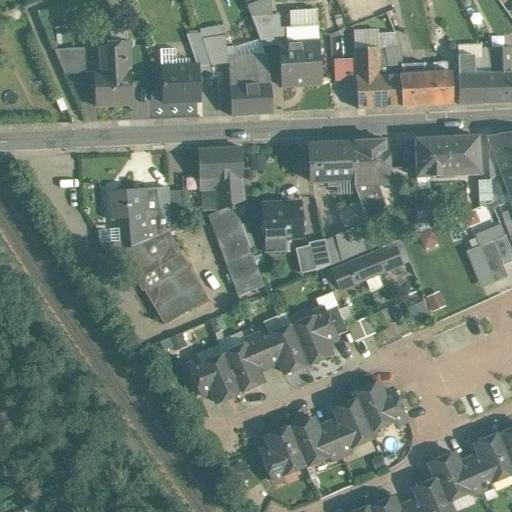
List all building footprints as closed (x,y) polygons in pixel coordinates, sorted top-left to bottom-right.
[(318,42),(278,44),(281,86),(321,83),(318,42)] [(130,105),(127,45),(98,46),(99,71),(93,71),(95,107),(130,105)] [(480,45),(457,45),(457,56),(473,56),(474,74),(481,74),(480,45)] [(399,46),(384,48),(386,62),(400,59),(399,46)] [(84,47),(53,49),(63,73),(85,72),(84,47)] [(378,48),(354,49),(355,77),(379,76),(378,48)] [(511,66),(511,48),(491,49),(492,73),(481,74),(482,104),(511,102),(511,66)] [(197,65),(175,66),(174,49),(159,50),(162,103),(199,101),(197,65)] [(473,56),(457,56),(458,74),(458,105),(482,104),(481,74),(474,74),(473,56)] [(400,59),(386,62),(388,75),(398,75),(402,74),(400,59)] [(425,63),(412,64),(412,74),(402,74),(398,75),(401,107),(440,105),(439,88),(434,89),(433,73),(425,73),(425,63)] [(448,63),(432,63),(433,73),(434,89),(439,88),(440,105),(451,104),(451,72),(448,72),(448,63)] [(355,77),(357,109),(401,107),(398,75),(388,75),(379,76),(355,77)] [(269,83),(230,86),(232,116),(271,113),(269,83)] [(511,133),(487,136),(501,174),(511,169),(511,133)] [(476,137),(445,139),(448,175),(479,173),(476,137)] [(445,139),(414,139),(416,177),(448,175),(445,139)] [(385,141),(352,143),(354,180),(354,184),(353,184),(359,201),(363,212),(374,208),(364,183),(377,183),(387,182),(385,141)] [(352,143),(307,145),(308,170),(310,170),(311,182),(354,180),(352,143)] [(240,148),(198,150),(199,180),(209,180),(209,185),(215,184),(216,211),(233,204),(243,200),(241,178),(240,148)] [(412,152),(403,152),(403,173),(413,172),(412,152)] [(243,168),(264,168),(264,154),(242,154),(243,168)] [(511,169),(501,174),(504,182),(498,184),(503,196),(508,193),(511,201),(511,200),(511,169)] [(391,222),(377,183),(364,183),(374,208),(363,212),(367,222),(370,230),(391,222)] [(182,219),(183,189),(170,189),(170,219),(182,219)] [(143,190),(106,193),(109,220),(118,219),(119,229),(118,229),(120,251),(140,243),(139,234),(155,233),(154,215),(146,216),(143,190)] [(345,231),(367,222),(363,212),(359,201),(336,210),(345,231)] [(299,203),(262,205),(264,252),(285,251),(284,238),(300,237),(299,203)] [(263,286),(233,204),(216,211),(206,215),(237,297),(263,286)] [(325,240),(330,264),(375,244),(370,230),(367,222),(345,231),(325,240)] [(511,253),(504,235),(491,240),(502,266),(511,261),(511,253)] [(325,240),(309,243),(315,271),(330,264),(325,240)] [(330,270),(339,290),(402,265),(393,245),(330,270)] [(197,248),(186,253),(190,262),(201,258),(197,248)] [(137,278),(136,282),(164,323),(207,296),(181,253),(137,278)] [(347,331),(336,306),(325,310),(335,336),(347,331)] [(325,310),(290,325),(307,364),(307,365),(330,355),(324,341),(335,336),(325,310)] [(290,324),(256,338),(267,364),(278,359),(284,374),(307,364),(290,325),(290,324)] [(256,338),(222,353),(239,393),(262,384),(255,369),(267,364),(256,338)] [(222,353),(188,368),(199,394),(210,389),(217,404),(240,394),(239,393),(222,353)] [(394,391),(382,397),(376,382),(353,392),(356,398),(370,432),(405,417),(394,391)] [(356,398),(333,408),(339,422),(328,427),(339,453),(373,438),(370,432),(356,398)] [(328,427),(317,432),(311,417),(288,427),(305,466),(305,467),(339,453),(328,427)] [(288,427),(288,426),(265,435),(271,450),(259,455),(270,481),(305,466),(288,427)] [(511,427),(497,434),(511,468),(511,427)] [(497,433),(474,443),(480,457),(469,462),(480,488),(511,474),(511,468),(497,434),(497,433)] [(469,462),(458,467),(452,452),(429,462),(436,477),(446,502),(480,488),(469,462)] [(436,477),(413,487),(419,502),(408,506),(410,511),(450,511),(446,502),(436,477)] [(410,511),(408,506),(397,511),(391,497),(368,506),(370,511),(410,511)]
